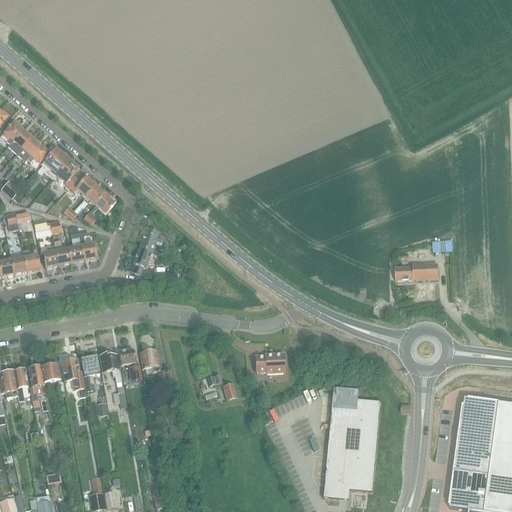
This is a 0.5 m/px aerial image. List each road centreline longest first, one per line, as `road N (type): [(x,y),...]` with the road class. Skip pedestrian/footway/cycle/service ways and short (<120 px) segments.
road 1 (secondary): [(307,305),(264,278),(0,47)]
road 2 (residential): [(0,296),(101,276),(130,210),(128,196),(0,83)]
road 3 (residential): [(0,342),(134,313),(263,326),(307,305)]
